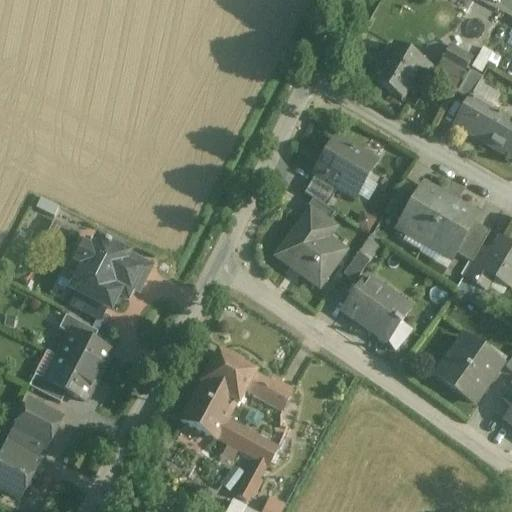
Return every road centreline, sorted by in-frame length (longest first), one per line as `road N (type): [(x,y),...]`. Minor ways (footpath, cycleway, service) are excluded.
road 1 (residential): [(219,264),(511,469)]
road 2 (residential): [(219,264),(94,511)]
road 3 (residential): [(310,82),(511,204)]
road 4 (residential): [(310,82),(219,264)]
